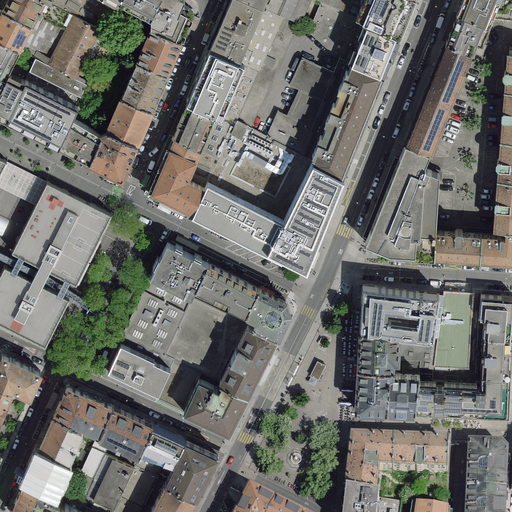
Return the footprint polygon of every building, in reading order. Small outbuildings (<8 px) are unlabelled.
[(7,0),(3,8),(32,23),(33,22),(44,0),(7,0)] [(50,2),(46,0),(44,0),(33,22),(39,25),(50,2)] [(50,0),(50,2),(70,12),(103,30),(108,32),(119,5),(110,0),(50,0)] [(120,0),(120,2),(152,18),(160,0),(120,0)] [(152,28),(181,41),(194,11),(183,5),(185,0),(160,0),(152,18),(152,28)] [(240,63),(264,8),(245,0),(231,0),(223,19),(210,50),(240,63)] [(269,0),(245,0),(264,8),(266,9),(269,0)] [(269,0),(266,9),(284,16),(299,23),(302,24),(312,0),(269,0)] [(320,0),(322,1),(348,12),(353,0),(320,0)] [(353,0),(348,12),(358,16),(364,0),(353,0)] [(364,0),(358,16),(368,21),(372,12),(369,11),(373,0),(364,0)] [(373,0),(369,11),(372,12),(368,21),(400,35),(409,13),(414,0),(373,0)] [(463,0),(458,12),(490,25),(493,17),(499,0),(463,0)] [(511,0),(499,0),(493,17),(498,18),(511,19),(511,0)] [(340,57),(352,61),(368,21),(358,16),(348,12),(322,1),(309,31),(327,48),(342,54),(340,57)] [(52,46),(70,12),(50,2),(39,25),(26,52),(36,57),(44,61),(52,46)] [(0,38),(20,48),(32,23),(3,8),(0,14),(0,38)] [(266,9),(264,8),(240,63),(245,65),(260,71),(284,16),(266,9)] [(52,46),(44,61),(79,78),(103,30),(70,12),(52,46)] [(453,26),(446,42),(471,51),(478,54),(484,56),(495,27),(490,25),(458,12),(453,26)] [(260,71),(237,120),(252,128),(297,26),(299,23),(284,16),(260,71)] [(400,35),(368,21),(352,61),(382,73),(385,74),(393,54),(400,35)] [(39,25),(33,22),(32,23),(20,48),(21,49),(26,52),(39,25)] [(181,41),(152,28),(138,61),(167,74),(175,57),(181,41)] [(108,32),(103,30),(79,78),(87,83),(96,60),(102,46),(108,32)] [(0,89),(2,86),(16,58),(21,49),(20,48),(0,38),(0,89)] [(437,66),(426,92),(451,101),(470,54),(471,51),(446,42),(437,66)] [(110,49),(102,46),(96,60),(104,63),(110,49)] [(26,52),(21,49),(16,58),(32,67),(36,57),(26,52)] [(240,63),(210,50),(199,75),(187,103),(222,118),(245,65),(240,63)] [(451,101),(431,151),(438,154),(477,57),(470,54),(451,101)] [(32,67),(26,79),(78,105),(87,83),(79,78),(44,61),(36,57),(32,67)] [(279,110),(266,136),(301,154),(334,71),(303,57),(290,84),(301,89),(295,101),(289,115),(279,110)] [(334,71),(301,154),(314,161),(315,154),(313,153),(322,133),(323,134),(326,127),(328,122),(326,121),(334,101),(336,102),(339,95),(341,90),(339,89),(347,69),(349,70),(350,68),(352,61),(340,57),(338,64),(334,71)] [(167,74),(138,61),(122,97),(152,109),(160,91),(167,74)] [(339,95),(368,107),(375,90),(379,80),(382,73),(352,61),(350,68),(349,70),(347,69),(339,89),(341,90),(339,95)] [(260,71),(245,65),(222,118),(236,125),(237,120),(260,71)] [(73,116),(78,105),(26,79),(15,101),(6,119),(36,134),(59,145),(73,116)] [(511,88),(507,88),(503,138),(511,138),(511,88)] [(417,116),(407,141),(431,151),(451,101),(426,92),(417,116)] [(2,94),(0,93),(0,115),(6,119),(15,101),(2,94)] [(326,127),(355,140),(362,123),(368,107),(339,95),(336,102),(334,101),(326,121),(328,122),(326,127)] [(152,109),(122,97),(108,130),(138,143),(145,126),(152,109)] [(222,118),(187,103),(181,119),(173,136),(201,150),(219,159),(236,125),(222,118)] [(90,161),(101,133),(73,116),(59,145),(75,154),(90,161)] [(285,219),(314,161),(301,154),(266,136),(252,128),(237,120),(236,125),(219,159),(208,181),(268,211),(285,219)] [(314,161),(339,173),(343,165),(345,166),(349,154),(355,140),(326,127),(323,134),(322,133),(313,153),(315,154),(314,161)] [(138,143),(108,130),(101,133),(90,161),(106,170),(123,178),(131,159),(138,143)] [(189,178),(201,150),(173,136),(161,163),(149,192),(170,202),(193,213),(206,187),(189,178)] [(511,138),(503,138),(501,157),(498,159),(498,162),(499,164),(501,166),(500,177),(511,177),(511,138)] [(436,235),(436,230),(440,172),(425,166),(428,159),(431,151),(407,141),(404,150),(401,156),(398,164),(366,242),(375,246),(378,247),(378,253),(400,254),(418,256),(419,235),(436,235)] [(219,159),(201,150),(189,178),(206,187),(208,181),(219,159)] [(0,180),(10,161),(0,155),(0,180)] [(285,219),(268,211),(252,243),(273,253),(282,258),(284,255),(308,267),(334,200),(344,176),(339,173),(314,161),(285,219)] [(511,177),(500,177),(496,227),(507,228),(511,228),(511,177)] [(114,214),(50,180),(14,250),(22,254),(27,256),(42,264),(51,268),(68,277),(73,280),(78,282),(114,214)] [(268,211),(208,181),(206,187),(193,213),(225,229),(252,243),(268,211)] [(511,228),(507,228),(507,236),(489,235),(482,234),(481,260),(500,261),(511,262),(511,228)] [(481,260),(482,234),(464,233),(463,230),(461,229),(457,229),(455,232),(436,230),(436,235),(435,257),(458,258),(481,260)] [(435,257),(436,235),(419,235),(418,256),(435,257)] [(151,275),(192,296),(196,287),(208,261),(187,251),(168,241),(151,275)] [(0,255),(17,263),(22,266),(36,273),(46,279),(62,289),(67,292),(92,308),(88,314),(100,321),(102,321),(105,321),(107,318),(107,314),(105,311),(70,287),(65,284),(49,273),(39,268),(25,261),(19,258),(0,248),(0,255)] [(209,260),(208,261),(196,287),(214,296),(217,292),(230,299),(229,303),(247,312),(260,286),(236,273),(209,260)] [(14,268),(6,264),(0,275),(0,320),(49,344),(72,298),(66,295),(60,292),(44,284),(34,278),(19,271),(14,268)] [(144,289),(185,310),(192,296),(151,275),(144,289)] [(73,280),(68,277),(65,284),(70,287),(73,280)] [(255,318),(253,324),(278,336),(280,337),(288,322),(293,312),(288,298),(275,291),(261,284),(260,286),(247,312),(246,313),(255,318)] [(361,327),(383,330),(384,315),(386,303),(399,304),(401,289),(363,285),(362,303),(361,327)] [(126,333),(122,342),(156,358),(154,360),(171,367),(175,358),(176,356),(166,351),(185,310),(144,289),(123,331),(126,333)] [(421,291),(401,289),(399,304),(420,307),(418,319),(416,334),(439,337),(445,294),(421,291)] [(445,290),(445,294),(439,337),(435,362),(445,362),(445,365),(469,366),(474,293),(461,292),(445,290)] [(484,324),(484,334),(511,336),(511,295),(499,295),(482,293),(480,315),(488,316),(487,324),(484,324)] [(220,379),(248,322),(192,296),(185,310),(166,351),(176,356),(175,358),(220,379)] [(393,316),(384,315),(383,330),(391,331),(393,316)] [(418,319),(393,316),(391,331),(400,332),(416,334),(418,319)] [(248,322),(220,379),(249,393),(265,362),(278,336),(253,324),(248,322)] [(383,330),(361,327),(360,345),(359,365),(393,367),(394,358),(399,358),(400,332),(391,331),(383,330)] [(416,334),(400,332),(399,358),(403,359),(422,360),(422,367),(434,368),(435,362),(439,337),(416,334)] [(482,358),(481,374),(511,375),(511,363),(511,336),(484,334),(483,350),(485,350),(485,358),(482,358)] [(156,358),(122,342),(107,373),(132,385),(158,397),(171,367),(154,360),(156,358)] [(0,361),(0,382),(13,389),(17,388),(30,394),(40,371),(23,363),(4,354),(0,361)] [(220,379),(175,358),(171,367),(158,397),(185,410),(200,377),(217,384),(220,379)] [(422,360),(403,359),(402,373),(420,374),(420,366),(422,367),(422,360)] [(327,366),(319,362),(318,363),(312,376),(320,380),(326,367),(327,366)] [(393,367),(359,365),(358,388),(356,408),(387,410),(390,376),(393,373),(393,367)] [(420,374),(402,373),(393,373),(390,376),(387,410),(401,410),(415,411),(419,381),(420,374)] [(478,384),(463,383),(461,413),(483,414),(506,415),(506,411),(510,411),(511,375),(481,374),(481,387),(477,387),(478,384)] [(249,393),(220,379),(217,384),(200,377),(185,410),(230,431),(239,413),(249,393)] [(437,382),(419,381),(415,411),(440,412),(461,413),(463,383),(445,382),(445,385),(437,384),(437,382)] [(0,418),(13,389),(0,382),(0,418)] [(71,384),(66,385),(54,413),(79,424),(100,432),(113,403),(92,394),(71,384)] [(132,412),(113,403),(100,432),(99,434),(117,442),(118,440),(120,441),(123,442),(121,444),(139,453),(153,424),(154,422),(132,412)] [(47,428),(39,446),(70,460),(77,446),(78,447),(81,442),(79,441),(84,430),(82,427),(79,425),(79,424),(54,413),(47,428)] [(153,424),(139,453),(176,462),(187,440),(176,435),(163,428),(153,424)] [(108,446),(96,440),(73,488),(85,494),(105,452),(108,446)] [(219,455),(187,440),(176,462),(166,480),(199,497),(209,476),(219,455)] [(347,494),(375,499),(378,470),(393,471),(394,443),(354,441),(351,465),(347,494)] [(422,444),(394,443),(393,471),(416,472),(418,474),(420,474),(423,474),(425,472),(448,473),(449,445),(422,444)] [(471,446),(457,445),(454,511),(467,511),(468,491),(471,446)] [(49,494),(55,496),(62,480),(64,480),(66,475),(64,475),(70,460),(39,446),(31,462),(23,480),(25,480),(49,491),(49,494)] [(489,447),(471,446),(468,491),(506,492),(508,453),(503,447),(489,447)] [(93,498),(113,456),(105,452),(85,494),(93,498)] [(134,466),(166,480),(176,462),(139,453),(134,466)] [(120,496),(134,466),(113,456),(93,498),(114,508),(120,496)] [(166,480),(134,466),(120,496),(150,511),(166,480)] [(61,511),(67,502),(55,496),(49,494),(49,491),(25,480),(11,511),(12,511),(61,511)] [(191,511),(199,497),(166,480),(150,511),(148,511),(191,511)] [(272,511),(277,504),(250,491),(239,511),(272,511)] [(506,492),(468,491),(467,511),(505,511),(506,492)] [(378,511),(380,500),(375,499),(347,494),(344,511),(378,511)] [(120,496),(114,508),(112,511),(148,511),(150,511),(120,496)] [(87,510),(89,511),(91,511),(112,511),(114,508),(93,498),(87,510)] [(400,511),(402,503),(380,500),(378,511),(400,511)] [(91,511),(89,511),(88,511),(82,511),(84,509),(67,501),(67,502),(61,511),(91,511)]
